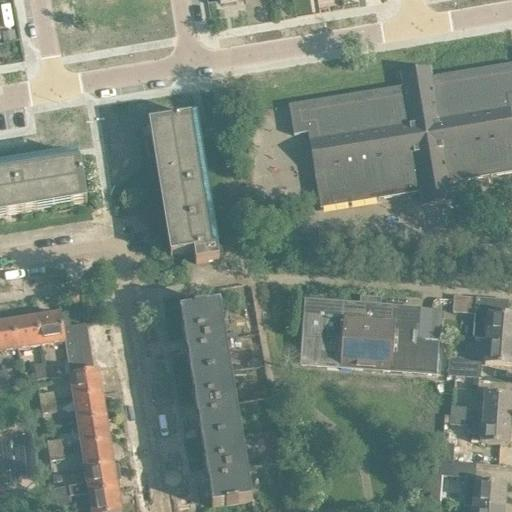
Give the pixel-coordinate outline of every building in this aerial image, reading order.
[(15,30),(2,32),(4,42),(17,40),(15,30)] [(402,87),(289,106),(293,136),(308,134),(320,209),(420,193),(422,208),(452,203),(449,183),(461,181),(511,173),(511,64),(432,77),(430,68),(400,73),(402,87)] [(217,247),(212,248),(191,119),(196,118),(196,116),(149,124),(171,256),(194,252),(196,264),(219,260),(217,247)] [(0,216),(87,203),(79,156),(78,156),(79,161),(0,174),(0,216)] [(287,244),(264,248),(265,252),(266,257),(267,263),(289,259),(287,244)] [(454,297),(453,312),(477,314),(475,338),(487,339),(511,341),(511,316),(507,316),(508,304),(486,302),(486,300),(454,297)] [(305,302),(300,363),(437,373),(440,331),(432,330),(433,311),(305,302)] [(213,509),(227,506),(227,507),(239,505),(239,504),(253,502),(220,306),(206,308),(206,307),(194,309),(194,310),(180,312),(213,509)] [(63,328),(61,314),(37,318),(42,346),(65,342),(65,340),(63,328)] [(13,322),(18,350),(42,346),(37,318),(13,322)] [(0,352),(18,350),(13,322),(0,324),(0,352)] [(87,324),(63,328),(65,340),(88,336),(87,324)] [(67,352),(90,348),(88,336),(65,340),(65,342),(67,352)] [(511,341),(487,339),(485,364),(511,366),(511,341)] [(90,348),(67,352),(68,360),(69,363),(92,360),(90,348)] [(260,351),(248,353),(251,369),(263,367),(260,351)] [(70,375),(94,371),(92,360),(69,363),(70,375)] [(481,363),(449,361),(448,377),(480,379),(481,363)] [(35,366),(37,381),(48,379),(45,364),(35,366)] [(0,386),(9,385),(7,370),(0,371),(0,386)] [(74,399),(102,395),(98,371),(94,371),(70,375),(74,399)] [(266,385),(251,387),(253,400),(268,398),(266,385)] [(55,393),(40,395),(42,405),(57,402),(55,393)] [(511,403),(511,396),(485,394),(483,419),(511,421),(511,403)] [(78,423),(106,418),(102,395),(74,399),(78,423)] [(43,414),(58,412),(57,402),(42,405),(43,414)] [(465,410),(451,409),(450,417),(464,418),(465,410)] [(449,424),(464,425),(464,418),(450,417),(449,424)] [(82,447),(110,442),(106,418),(78,423),(82,447)] [(481,444),(508,446),(511,421),(483,419),(481,444)] [(62,440),(48,442),(49,452),(64,450),(62,440)] [(110,442),(82,447),(86,470),(114,466),(110,442)] [(51,461),(65,459),(64,450),(49,452),(51,461)] [(506,486),(475,483),(476,479),(474,479),(475,465),(443,462),(442,477),(466,478),(464,508),(473,508),(504,511),(506,486)] [(118,465),(114,466),(86,470),(88,484),(55,489),(57,499),(71,497),(90,494),(117,489),(116,482),(121,481),(118,465)] [(121,511),(117,489),(90,494),(92,511),(121,511)] [(59,509),(73,507),(71,497),(57,499),(59,509)]
